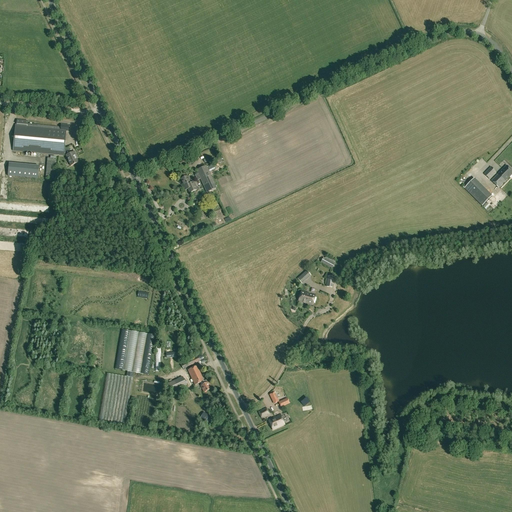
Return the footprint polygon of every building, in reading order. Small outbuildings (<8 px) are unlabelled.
[(64,149),(66,130),(68,130),(68,125),(61,124),(61,128),(16,124),(13,151),(64,155),(64,151),(66,155),(71,166),(79,162),(76,155),(77,155),(75,151),(71,153),(69,149),(64,149)] [(511,170),(506,165),(492,181),(499,188),(511,174),(511,170)] [(13,177),(40,178),(40,167),(13,166),(13,177)] [(497,171),(492,166),(485,174),(490,179),(497,171)] [(207,168),(196,173),(204,191),(215,186),(207,168)] [(191,183),(188,176),(180,179),(184,187),(188,186),(187,185),(191,183)] [(464,188),(482,206),(492,196),(475,178),(464,188)] [(194,182),(191,183),(187,185),(188,186),(184,187),(185,190),(188,189),(190,193),(197,190),(194,182)] [(321,262),(332,268),(334,263),(323,258),(321,262)] [(297,279),(301,283),(310,275),(305,270),(297,279)] [(326,286),(333,287),(334,277),(328,276),(326,286)] [(315,295),(301,291),(298,301),(312,305),(315,295)] [(183,369),(185,367),(200,360),(198,356),(183,363),(181,364),(183,369)] [(200,382),(201,385),(204,392),(211,389),(208,382),(205,383),(204,381),(197,365),(188,370),(195,385),(200,382)] [(125,428),(133,378),(107,374),(99,423),(125,428)] [(183,377),(168,384),(172,392),(186,385),(183,377)] [(258,411),(262,418),(270,413),(266,407),(258,411)] [(273,430),(285,424),(280,415),(268,420),(273,430)]
